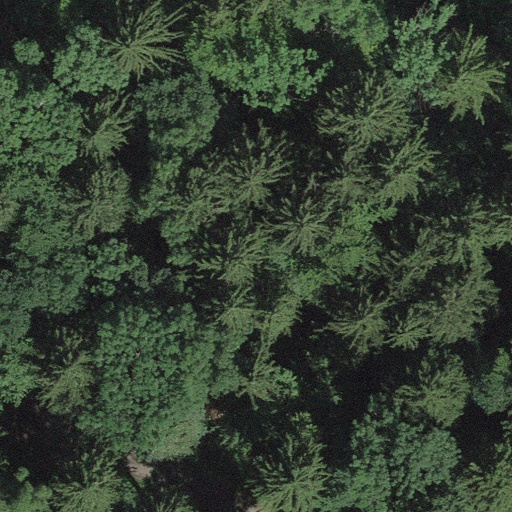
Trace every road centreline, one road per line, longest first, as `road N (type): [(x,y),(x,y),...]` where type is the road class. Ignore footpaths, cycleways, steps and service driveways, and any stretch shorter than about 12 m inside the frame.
road 1 (track): [(261,511),(106,440),(0,415)]
road 2 (track): [(412,0),(511,67)]
